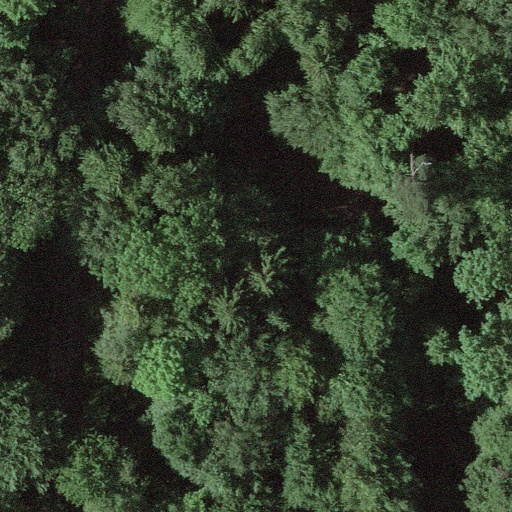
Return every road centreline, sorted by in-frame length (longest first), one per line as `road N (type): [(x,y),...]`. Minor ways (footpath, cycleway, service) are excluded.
road 1 (track): [(100,0),(60,511)]
road 2 (track): [(115,0),(226,119),(383,224),(511,297)]
